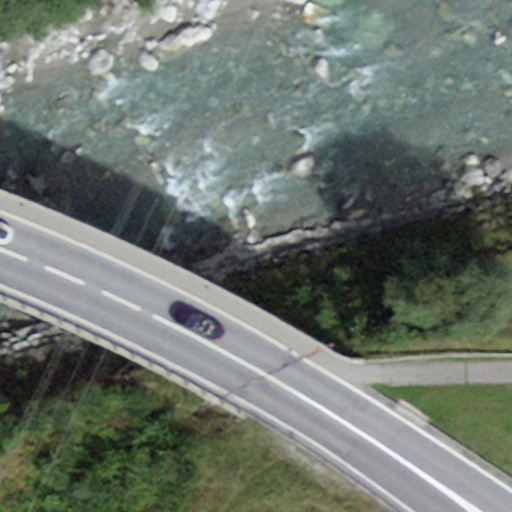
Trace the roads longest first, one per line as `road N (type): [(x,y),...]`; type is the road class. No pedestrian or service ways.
road 1 (primary): [(0,244),(99,284),(314,396),(477,511)]
road 2 (track): [(356,375),(511,376)]
